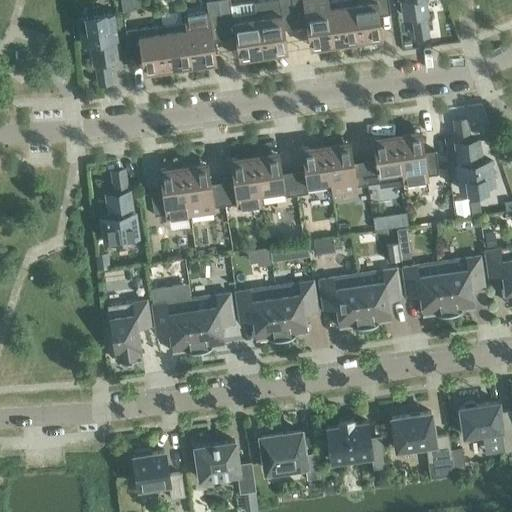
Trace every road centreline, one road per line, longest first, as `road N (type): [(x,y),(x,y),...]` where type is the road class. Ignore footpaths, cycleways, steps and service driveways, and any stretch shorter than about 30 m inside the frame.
road 1 (residential): [(0,134),(82,131),(479,68),(511,54)]
road 2 (residential): [(0,416),(108,413),(511,353)]
